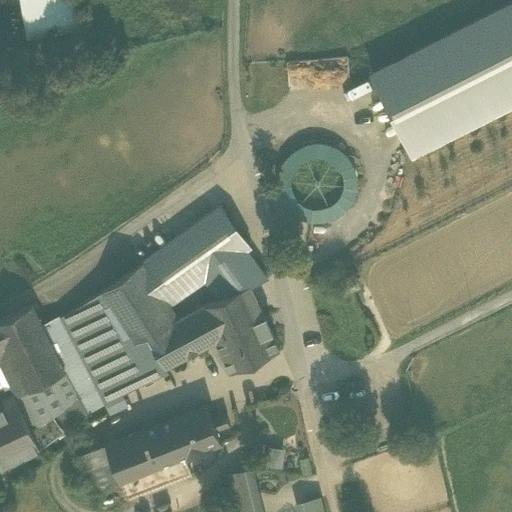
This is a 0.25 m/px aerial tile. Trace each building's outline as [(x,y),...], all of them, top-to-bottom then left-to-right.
[(76,0),(21,0),(27,35),(81,25),(76,0)] [(412,152),(511,101),(511,0),(372,72),(412,152)] [(287,59),(288,85),(321,83),(320,66),(330,66),(346,65),(346,56),(325,57),(287,59)] [(279,184),(282,195),(293,190),(291,179),(294,169),(300,161),(309,156),(320,155),(330,158),(338,164),(343,173),(352,165),(346,155),(337,147),(326,143),(314,142),(302,145),(292,151),(284,161),(279,172),(279,184)] [(293,190),(282,195),(288,206),(296,215),(308,220),(320,221),(333,216),(345,209),(351,200),(356,189),(356,176),(352,165),(343,173),(344,183),(341,193),(335,201),(326,206),(316,208),(305,206),(297,199),(293,190)] [(171,303),(205,278),(247,247),(251,244),(221,202),(143,259),(171,303)] [(267,276),(247,247),(205,278),(218,297),(251,283),(267,276)] [(100,289),(133,340),(147,333),(166,365),(216,338),(202,308),(179,316),(171,303),(143,259),(100,289)] [(230,370),(279,348),(251,283),(218,297),(202,304),(201,304),(200,305),(202,308),(216,338),(230,370)] [(114,393),(139,380),(121,347),(133,340),(100,289),(60,316),(104,400),(110,412),(121,406),(114,393)] [(32,304),(0,319),(0,336),(4,345),(26,390),(66,370),(43,326),(32,304)] [(60,316),(43,326),(66,370),(78,394),(87,412),(104,400),(60,316)] [(139,380),(166,365),(147,333),(133,340),(121,347),(139,380)] [(78,394),(66,370),(26,390),(28,393),(17,398),(31,427),(78,394)] [(87,412),(78,394),(31,427),(40,446),(87,412)] [(17,398),(0,406),(0,464),(0,465),(40,446),(31,427),(17,398)] [(221,441),(216,429),(212,418),(206,404),(106,443),(121,481),(184,456),(207,447),(221,441)] [(223,413),(212,418),(216,429),(227,424),(223,413)] [(223,445),(221,441),(207,447),(213,460),(223,445)] [(92,492),(121,481),(106,443),(78,454),(92,492)] [(268,444),(266,462),(280,464),(283,446),(268,444)] [(184,456),(189,469),(190,469),(213,460),(207,447),(184,456)] [(192,474),(190,469),(189,469),(184,456),(121,481),(128,499),(192,474)] [(264,511),(253,466),(245,468),(255,511),(305,511),(303,499),(295,501),(297,511),(264,511)] [(228,472),(237,511),(323,511),(319,495),(303,499),(305,511),(255,511),(245,468),(228,472)]
